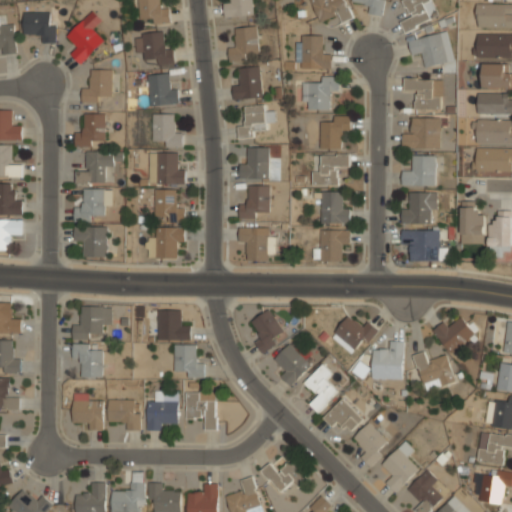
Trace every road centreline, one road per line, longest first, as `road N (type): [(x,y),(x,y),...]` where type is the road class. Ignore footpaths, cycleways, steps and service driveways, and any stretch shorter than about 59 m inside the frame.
road 1 (residential): [(377,511),(233,366),(218,322),(210,106),(196,0)]
road 2 (tertiary): [(0,272),(417,286),(511,297)]
road 3 (residential): [(0,88),(47,85),(47,452)]
road 4 (residential): [(47,452),(232,454),(276,417)]
road 5 (residential): [(376,285),(372,56)]
